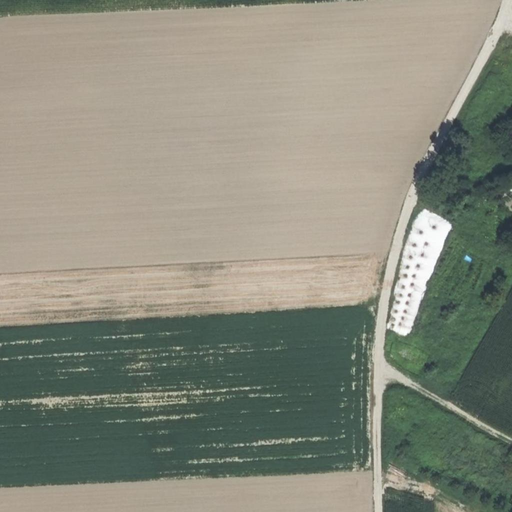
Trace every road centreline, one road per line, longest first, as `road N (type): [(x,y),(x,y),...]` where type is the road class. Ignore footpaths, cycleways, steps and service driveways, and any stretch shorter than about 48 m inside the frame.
road 1 (track): [(507,0),(396,237),(376,376),(377,511)]
road 2 (track): [(511,439),(421,388),(376,376)]
